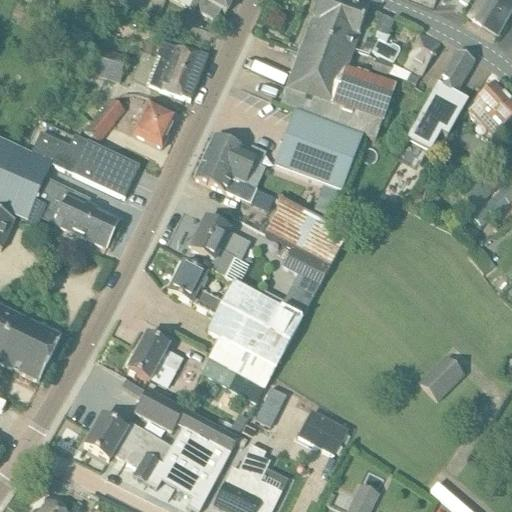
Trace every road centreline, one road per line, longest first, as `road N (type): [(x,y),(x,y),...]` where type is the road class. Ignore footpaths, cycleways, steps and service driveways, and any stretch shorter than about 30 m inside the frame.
road 1 (tertiary): [(24,450),(125,267),(253,0)]
road 2 (tertiary): [(511,73),(460,37),(378,0)]
road 3 (residential): [(143,511),(24,450)]
